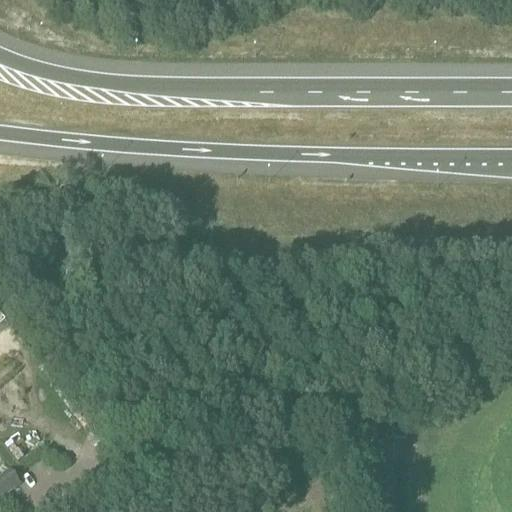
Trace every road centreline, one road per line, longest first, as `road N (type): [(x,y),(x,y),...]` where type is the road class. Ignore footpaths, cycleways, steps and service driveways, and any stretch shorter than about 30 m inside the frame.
road 1 (motorway): [(511,95),(126,91),(64,83),(0,62)]
road 2 (motorway): [(0,135),(281,154),(511,155)]
road 3 (unclassified): [(174,511),(511,334)]
